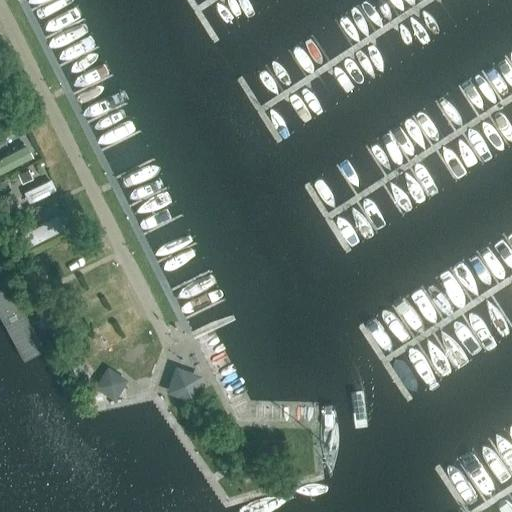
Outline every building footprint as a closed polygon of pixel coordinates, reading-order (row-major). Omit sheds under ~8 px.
[(31,140),(0,152),(0,166),(36,152),(31,140)] [(33,201),(59,187),(52,174),(25,189),(33,201)] [(0,186),(1,189),(9,185),(5,177),(0,179),(0,186)] [(28,244),(68,229),(62,212),(22,228),(28,244)] [(21,229),(16,217),(6,222),(11,233),(21,229)] [(51,355),(7,270),(0,274),(0,330),(21,369),(51,355)] [(53,328),(70,320),(64,307),(47,315),(53,328)] [(184,397),(193,392),(197,383),(192,374),(183,371),(174,375),(170,385),(175,394),(184,397)] [(109,394),(117,393),(122,385),(120,377),(113,373),(104,375),(100,382),(102,390),(105,392),(109,394)]
